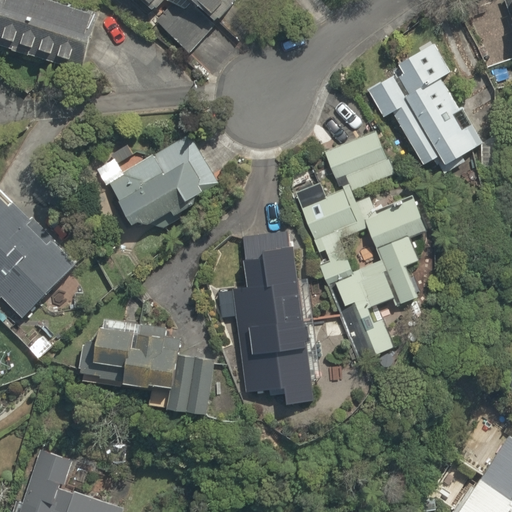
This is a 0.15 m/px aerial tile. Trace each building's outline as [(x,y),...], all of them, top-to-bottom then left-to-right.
[(0,0),(0,41),(70,60),(85,4),(69,0),(0,0)] [(232,0),(172,0),(152,25),(188,55),(233,0),(232,0)] [(511,0),(499,0),(511,38),(511,0)] [(435,32),(387,54),(394,68),(363,82),(381,119),(393,113),(419,169),(485,138),(435,32)] [(319,252),(325,249),(328,257),(316,263),(323,278),(329,276),(340,303),(348,300),(371,352),(389,345),(376,314),(369,317),(364,306),(389,296),(393,303),(416,293),(404,266),(418,260),(406,234),(421,227),(410,203),(395,209),(391,200),(376,207),(372,198),(361,203),(354,188),(390,173),(370,127),(319,149),(332,178),(343,173),(347,182),(298,203),(319,252)] [(129,224),(173,203),(170,195),(193,184),(177,149),(109,180),(129,224)] [(0,181),(0,298),(14,313),(72,258),(0,181)] [(218,289),(228,287),(245,389),(273,385),(277,403),(310,397),(283,239),(229,249),(228,243),(211,246),(218,289)] [(173,350),(174,330),(90,322),(86,373),(165,380),(162,408),(208,412),(214,353),(173,350)] [(511,511),(511,435),(505,431),(453,510),(456,511),(511,511)] [(16,511),(121,511),(124,504),(72,483),(61,511),(47,505),(59,478),(71,447),(47,437),(16,511)]
